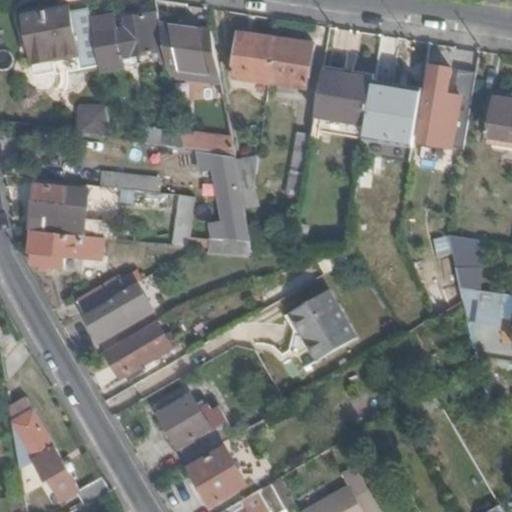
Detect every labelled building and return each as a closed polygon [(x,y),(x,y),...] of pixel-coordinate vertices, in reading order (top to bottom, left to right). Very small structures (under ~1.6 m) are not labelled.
[(79,53),(72,12),(70,4),(26,12),(38,75),(58,71),(57,57),(79,53)] [(91,19),(89,8),(72,12),(79,53),(81,67),(99,63),(91,19)] [(170,63),(163,23),(161,11),(129,17),(130,28),(118,30),(116,15),(91,19),(99,63),(100,71),(125,67),(123,56),(153,51),(161,50),(162,57),(163,64),(170,63)] [(223,84),(214,29),(163,23),(170,63),(172,76),(223,84)] [(271,82),(278,38),(242,32),(235,76),(271,82)] [(317,44),(278,38),(271,82),(311,88),(317,44)] [(477,75),(481,49),(467,47),(463,73),(477,75)] [(376,79),(376,73),(326,65),(325,70),(376,79)] [(425,116),(460,121),(463,96),(449,94),(453,70),(434,67),(425,116)] [(366,143),(376,79),(325,70),(314,135),(366,143)] [(406,137),(414,91),(377,86),(370,131),(406,137)] [(511,136),(511,93),(511,99),(497,97),(491,133),(511,136)] [(80,106),(77,133),(81,133),(111,137),(106,109),(80,106)] [(141,126),(138,141),(186,148),(183,132),(141,126)] [(183,132),(186,148),(237,154),(234,139),(183,132)] [(288,197),(303,200),(314,135),(299,133),(288,197)] [(511,136),(491,133),(489,147),(511,151),(511,136)] [(216,238),(192,237),(191,246),(200,246),(255,252),(246,208),(243,189),(238,159),(237,156),(213,153),(213,154),(215,167),(226,223),(228,239),(216,238)] [(215,167),(213,154),(202,156),(204,169),(215,167)] [(260,155),(238,159),(243,189),(256,186),(260,155)] [(107,171),(105,186),(164,193),(166,178),(107,171)] [(33,215),(31,229),(33,230),(46,231),(87,235),(106,237),(108,222),(88,220),(91,190),(36,184),(33,215)] [(256,186),(243,189),(246,208),(260,205),(256,186)] [(190,246),(196,196),(181,195),(175,244),(190,246)] [(215,225),(216,238),(228,239),(226,223),(215,225)] [(309,226),(299,224),(295,249),(305,248),(309,226)] [(46,231),(33,230),(31,253),(34,254),(34,264),(65,267),(66,257),(104,260),(106,237),(87,235),(46,231)] [(452,236),(452,235),(440,237),(448,276),(459,273),(452,236)] [(79,300),(86,313),(118,295),(127,290),(119,276),(79,300)] [(120,299),(89,317),(103,342),(135,323),(157,310),(141,281),(127,290),(118,295),(120,299)] [(473,290),(463,289),(465,300),(470,322),(502,327),(506,295),(473,290)] [(359,340),(332,293),(293,315),(321,361),(359,340)] [(160,320),(108,350),(125,378),(141,369),(144,374),(162,364),(158,358),(176,347),(160,320)] [(457,374),(434,388),(444,406),(447,410),(470,396),(457,374)] [(0,398),(9,397),(7,383),(0,384),(0,398)] [(398,409),(409,426),(444,406),(434,388),(398,409)] [(161,413),(191,463),(238,435),(218,401),(212,405),(203,410),(198,401),(194,394),(161,413)] [(207,396),(198,401),(203,410),(212,405),(207,396)] [(37,409),(15,422),(23,467),(37,459),(50,481),(54,478),(66,499),(79,492),(88,507),(114,492),(105,477),(83,489),(37,409)] [(19,451),(16,436),(0,439),(0,440),(2,454),(19,451)] [(215,504),(249,484),(228,448),(194,469),(215,504)] [(284,477),(306,463),(299,451),(276,465),(284,477)] [(495,466),(483,472),(496,494),(507,487),(495,466)] [(383,511),(359,469),(344,477),(351,488),(310,511),(383,511)] [(274,484),(262,490),(274,511),(284,511),(289,510),(274,484)]
